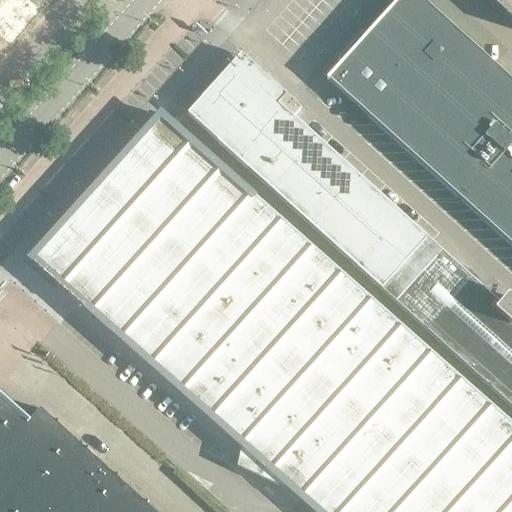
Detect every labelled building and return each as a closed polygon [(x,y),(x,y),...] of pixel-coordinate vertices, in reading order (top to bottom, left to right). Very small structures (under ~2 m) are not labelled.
[(0,0),(0,52),(47,0),(0,0)] [(511,83),(419,0),(400,0),(327,81),(511,248),(511,83)] [(511,0),(486,0),(511,22),(511,0)] [(249,64),(233,65),(187,117),(511,409),(511,317),(501,307),(502,306),(501,292),(486,292),(486,293),(293,120),(301,111),(285,98),(286,97),(249,64)] [(511,511),(511,429),(160,118),(43,248),(42,246),(26,261),(35,270),(38,268),(314,511),(511,511)] [(0,511),(152,511),(40,411),(27,425),(0,400),(0,511)] [(245,452),(237,460),(252,475),(260,466),(245,452)]
